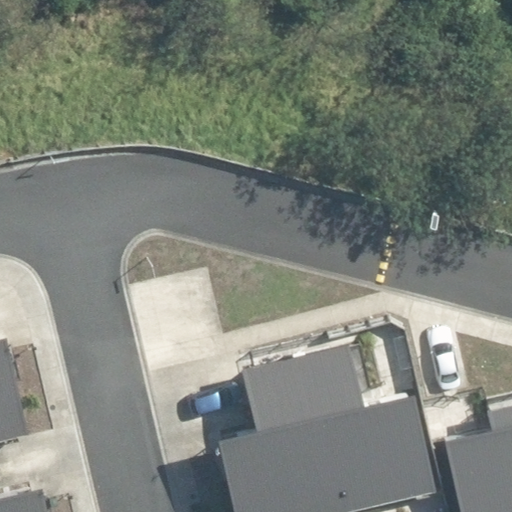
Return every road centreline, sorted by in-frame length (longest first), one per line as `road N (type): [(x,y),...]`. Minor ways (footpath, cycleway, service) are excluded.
road 1 (residential): [(511,274),(234,206),(177,197),(61,199)]
road 2 (residential): [(135,511),(61,199)]
